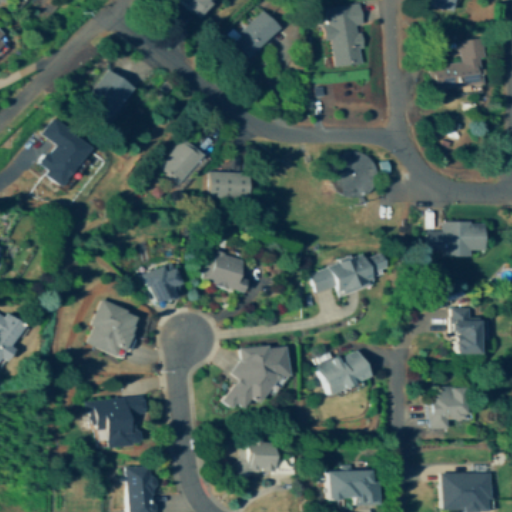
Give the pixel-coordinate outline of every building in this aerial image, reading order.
[(174,0),(192,17),(208,0),(174,0)] [(420,0),(419,6),(447,12),(449,0),(420,0)] [(329,68),(360,64),(353,5),(320,9),(324,41),(326,41),(329,68)] [(242,62),(276,28),(257,10),(224,43),(242,62)] [(431,89),(480,87),(478,40),(457,41),(458,64),(430,65),(431,89)] [(79,103),(102,120),(126,89),(103,71),(79,103)] [(39,175),(54,187),(85,147),(49,120),(37,135),(49,144),(34,165),(42,171),(39,175)] [(154,169),(173,186),(200,155),(181,139),(154,169)] [(372,150),(338,149),(337,192),(371,193),(372,150)] [(206,198),(241,201),(244,175),(209,171),(206,198)] [(422,231),(421,254),(477,255),(477,222),(437,222),(437,231),(422,231)] [(237,293),(241,280),(232,278),(238,258),(205,249),(196,282),(237,293)] [(304,271),(310,293),(331,288),(333,295),(368,285),(366,277),(381,272),(375,251),(304,271)] [(169,265),(136,272),(143,304),(175,298),(169,265)] [(132,315),(96,300),(78,344),(114,359),(132,315)] [(473,320),(464,320),(464,309),(445,309),(445,355),(473,355),(473,320)] [(0,355),(19,330),(0,316),(0,355)] [(224,349),(227,406),(261,404),(260,380),(281,379),(279,346),(224,349)] [(321,395),(363,380),(353,351),(311,365),(321,395)] [(460,422),(460,388),(424,388),(424,429),(443,429),(443,422),(460,422)] [(139,416),(137,397),(84,401),(88,450),(131,447),(129,417),(139,416)] [(265,477),(265,443),(238,443),(238,463),(225,463),(224,476),(265,477)] [(271,473),(288,473),(288,454),(271,454),(271,473)] [(121,511),(146,511),(146,467),(121,467),(121,511)] [(320,472),(320,502),(347,501),(347,507),(373,507),(373,482),(364,482),(364,472),(320,472)] [(434,511),(482,511),(482,475),(434,475),(434,511)]
